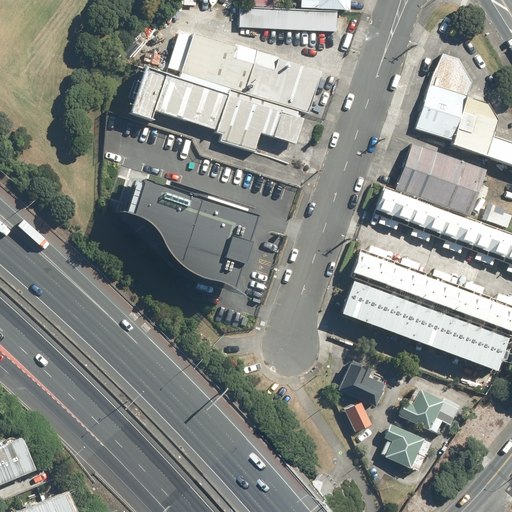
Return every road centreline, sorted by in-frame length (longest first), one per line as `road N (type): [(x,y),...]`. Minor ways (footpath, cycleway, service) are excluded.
road 1 (motorway): [(0,204),(126,323),(239,483)]
road 2 (unclassified): [(287,349),(393,25)]
road 3 (motorway): [(0,249),(239,483)]
road 4 (motorway): [(197,511),(13,323)]
